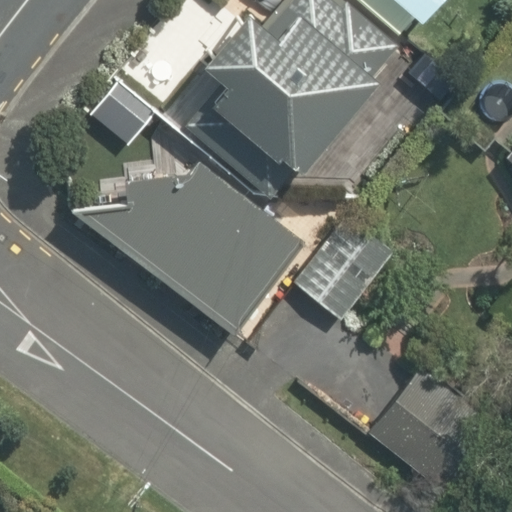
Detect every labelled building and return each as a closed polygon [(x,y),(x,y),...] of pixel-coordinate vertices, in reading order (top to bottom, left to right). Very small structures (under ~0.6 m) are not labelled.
[(210,77),(190,104),(287,178),(389,45),(331,0),(272,0),(246,35),(217,12),(183,57),(210,77)] [(374,0),(393,16),(404,25),(424,0),(374,0)] [(128,117),(59,208),(220,330),(289,239),(128,117)] [(511,172),(511,138),(496,159),(511,172)] [(334,222),(285,284),(332,321),(381,259),(334,222)] [(465,416),(407,369),(368,417),(426,464),(465,416)]
